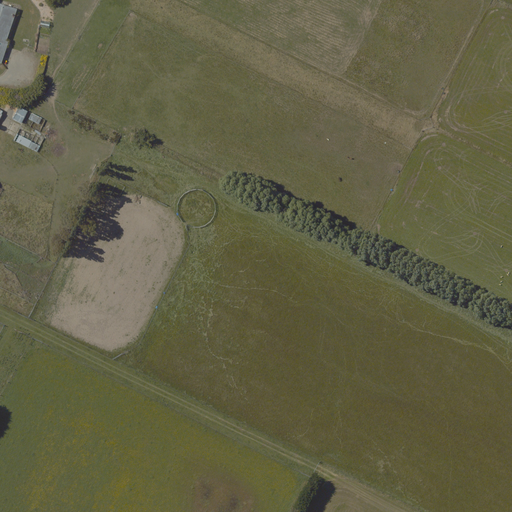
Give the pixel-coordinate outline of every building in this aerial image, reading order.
[(20,7),(0,0),(0,61),(3,63),(12,38),(8,36),(20,7)] [(0,124),(8,129),(13,118),(23,123),(30,109),(0,94),(0,124)] [(117,124),(115,131),(124,135),(127,128),(117,124)] [(17,126),(11,137),(38,151),(44,139),(17,126)] [(64,262),(59,265),(68,277),(73,273),(64,262)]
